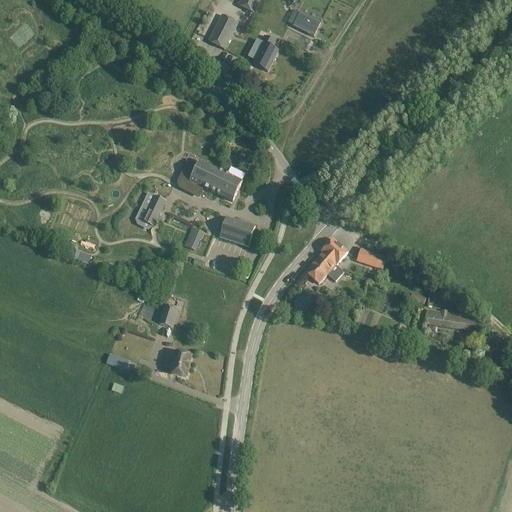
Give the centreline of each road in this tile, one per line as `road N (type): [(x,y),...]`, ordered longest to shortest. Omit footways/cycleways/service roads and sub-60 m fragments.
road 1 (unclassified): [(333,227),(233,107),(77,0)]
road 2 (tertiary): [(232,511),(256,335),(282,286),(333,227)]
road 3 (tertiary): [(333,227),(511,46)]
road 4 (track): [(333,227),(422,266),(511,328)]
